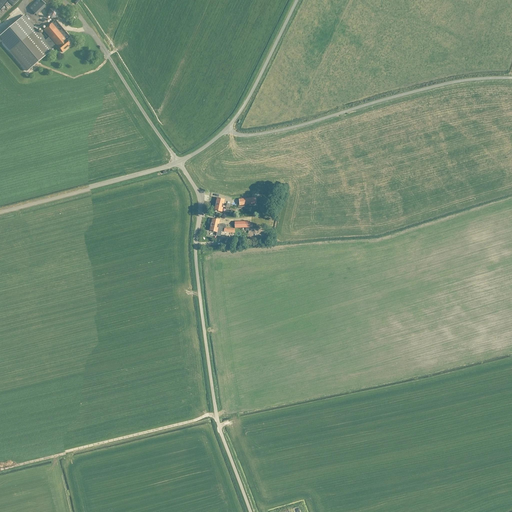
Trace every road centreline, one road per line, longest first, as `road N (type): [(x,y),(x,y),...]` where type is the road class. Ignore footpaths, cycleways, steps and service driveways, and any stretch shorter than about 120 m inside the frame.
road 1 (unclassified): [(249,511),(216,418),(195,249),(200,204),(178,162)]
road 2 (unclassified): [(227,128),(253,135),(433,86),(511,77)]
road 3 (unclassified): [(0,210),(178,162)]
road 4 (unclassified): [(178,162),(84,20)]
road 5 (unclassified): [(227,128),(296,0)]
